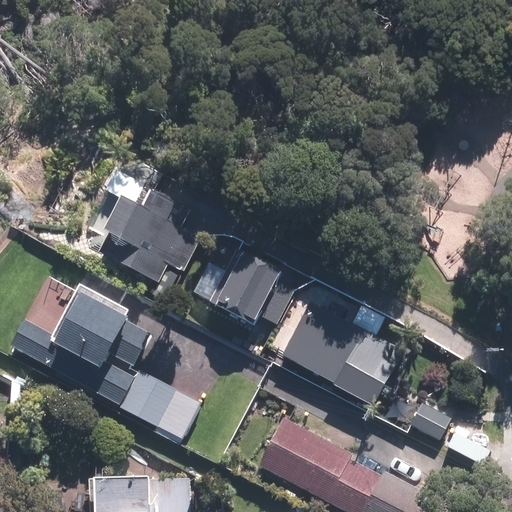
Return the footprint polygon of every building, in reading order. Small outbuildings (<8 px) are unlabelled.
[(143,182),(119,169),(109,187),(134,200),(143,182)] [(149,189),(141,205),(122,195),(103,231),(123,241),(114,258),(162,283),(171,265),(184,272),(203,236),(184,226),(192,211),(149,189)] [(283,272),(245,252),(241,259),(235,257),(216,294),(221,297),(218,302),(256,322),(260,316),(276,324),(295,287),(279,279),(283,272)] [(154,332),(82,290),(55,336),(105,365),(111,353),(135,366),(154,332)] [(314,306),(287,356),(377,404),(404,354),(314,306)] [(133,381),(57,339),(44,362),(120,404),(133,381)] [(420,347),(413,359),(417,369),(432,369),(438,358),(432,348),(420,347)] [(202,401),(142,372),(122,414),(183,443),(202,401)] [(424,406),(414,427),(441,440),(451,418),(424,406)] [(439,511),(446,500),(286,416),(261,462),(354,511),(439,511)] [(195,511),(195,478),(152,478),(152,476),(89,477),(89,511),(195,511)]
